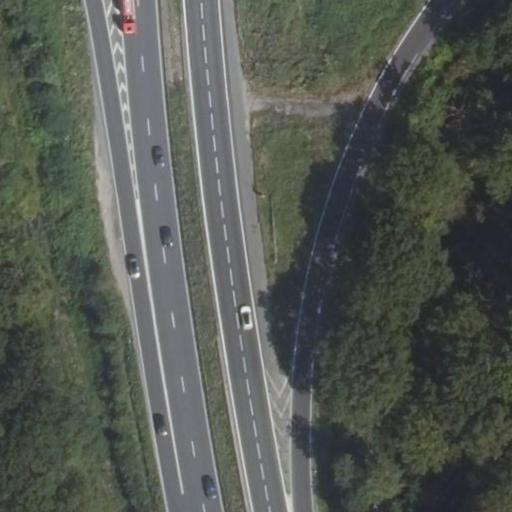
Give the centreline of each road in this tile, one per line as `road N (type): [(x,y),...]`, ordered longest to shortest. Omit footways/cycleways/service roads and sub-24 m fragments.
road 1 (trunk): [(304,511),(303,385),(324,249),(374,111),(444,0)]
road 2 (trunk): [(270,511),(225,226),(201,0)]
road 3 (trunk): [(92,0),(137,267),(171,311)]
road 4 (trunk): [(138,0),(171,311)]
road 5 (trunk): [(171,311),(205,511)]
